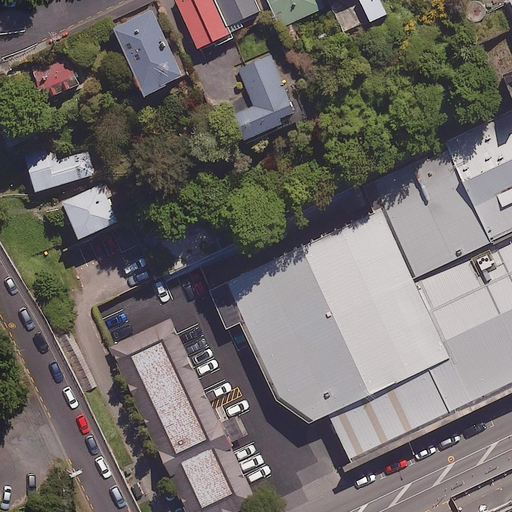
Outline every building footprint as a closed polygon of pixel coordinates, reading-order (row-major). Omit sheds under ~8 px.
[(217,0),(176,0),(197,47),(231,33),(217,0)] [(511,0),(509,0),(511,6),(511,109),(445,141),(450,154),(377,188),(385,205),(209,290),(226,329),(240,322),(276,399),(309,422),(328,413),(353,467),(511,391),(511,0)] [(255,0),(221,0),(233,23),(261,11),(255,0)] [(270,0),(283,26),(324,5),(321,0),(270,0)] [(389,13),(383,0),(363,0),(373,21),(389,13)] [(152,7),(112,26),(143,93),(184,74),(177,60),(187,54),(178,35),(168,40),(152,7)] [(272,53),(237,68),(252,104),(231,113),(242,139),(299,114),(272,53)] [(80,84),(68,56),(33,71),(45,99),(80,84)] [(34,97),(0,110),(0,124),(9,148),(48,132),(34,97)] [(25,151),(38,192),(96,174),(85,141),(46,153),(44,145),(25,151)] [(102,183),(63,202),(81,239),(120,221),(102,183)] [(235,511),(257,502),(171,317),(108,346),(185,511),(235,511)] [(511,511),(511,500),(487,511),(511,511)]
